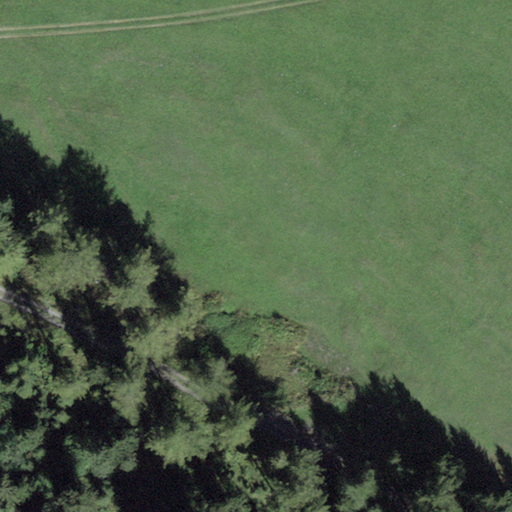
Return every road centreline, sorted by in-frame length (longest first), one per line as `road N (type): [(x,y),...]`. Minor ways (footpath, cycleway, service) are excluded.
road 1 (track): [(0,294),(136,359),(260,432),(361,511)]
road 2 (track): [(0,41),(131,34),(328,0)]
